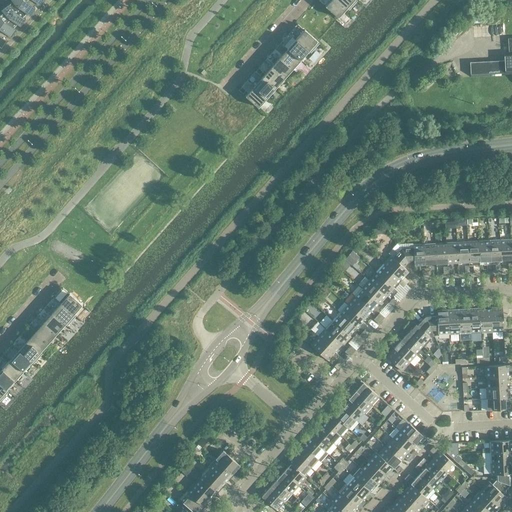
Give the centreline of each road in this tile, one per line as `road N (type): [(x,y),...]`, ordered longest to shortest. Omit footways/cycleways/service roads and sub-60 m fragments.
road 1 (secondary): [(511,140),(427,152),(378,174),(227,331)]
road 2 (secondary): [(246,347),(270,304),(377,184),(421,163),(511,149)]
road 3 (unclassified): [(0,182),(163,0)]
road 4 (unclassified): [(146,0),(0,163)]
road 5 (secondary): [(201,360),(168,417),(93,511)]
road 6 (residential): [(511,292),(418,293),(361,356)]
road 7 (secondary): [(103,511),(173,421),(217,383)]
